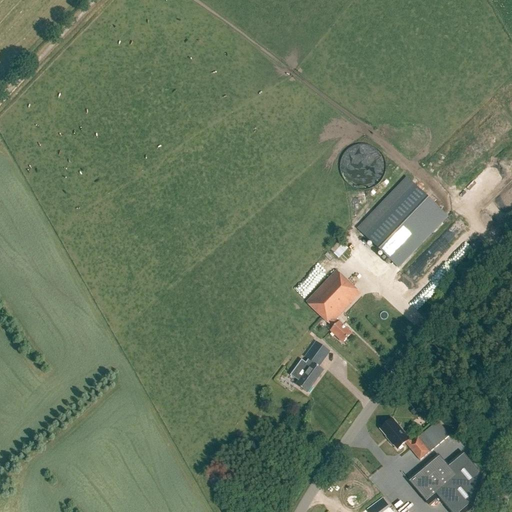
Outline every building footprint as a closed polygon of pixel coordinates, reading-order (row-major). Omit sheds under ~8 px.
[(340,164),(340,168),(340,172),(341,176),(343,180),(346,183),(349,186),(353,188),(357,190),(361,191),(365,191),(369,190),(373,188),(377,186),(380,183),(382,180),(384,176),(385,172),(386,168),(385,164),(384,160),(382,156),(380,152),(377,149),(373,147),(369,146),(365,145),(361,145),(357,146),(353,147),(349,149),(346,152),(343,156),(341,160),(340,164)] [(357,229),(365,237),(414,187),(406,179),(357,229)] [(397,268),(446,217),(414,187),(365,237),(397,268)] [(340,241),(330,251),(339,258),(348,248),(340,241)] [(342,344),(351,334),(336,319),(360,294),(336,271),(306,303),(332,329),(329,332),(342,344)] [(323,371),(317,367),(328,352),(329,353),(315,343),(304,359),(308,361),(306,363),(302,360),(291,376),(299,382),(296,386),(307,394),(323,371)] [(418,439),(412,444),(410,441),(392,420),(381,430),(398,451),(406,444),(420,462),(450,436),(438,422),(418,439)] [(465,456),(450,469),(441,457),(410,483),(429,506),(439,498),(451,511),(468,511),(474,508),(484,478),(465,456)]
